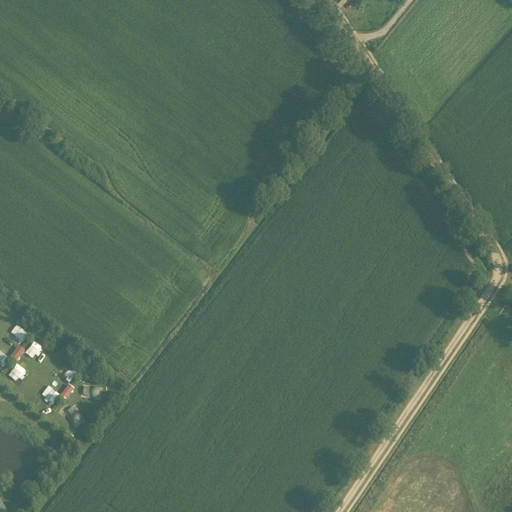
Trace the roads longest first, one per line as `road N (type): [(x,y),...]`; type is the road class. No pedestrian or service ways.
road 1 (track): [(503,268),(323,0)]
road 2 (track): [(336,511),(503,267)]
